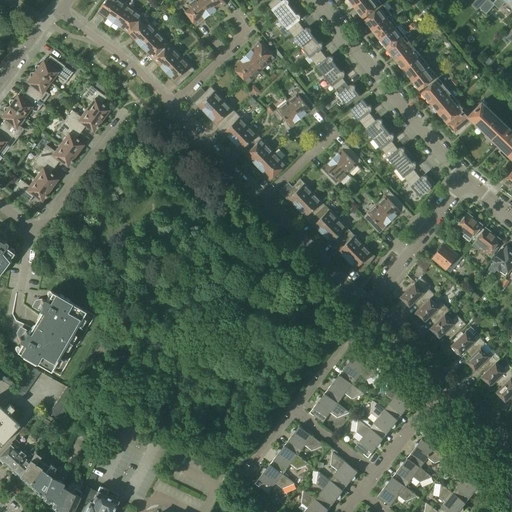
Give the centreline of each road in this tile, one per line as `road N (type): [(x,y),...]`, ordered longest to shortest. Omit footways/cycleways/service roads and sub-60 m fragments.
road 1 (residential): [(366,309),(143,76),(59,10)]
road 2 (residential): [(465,181),(319,0)]
road 3 (residential): [(366,309),(465,181)]
road 4 (residential): [(46,222),(123,113)]
